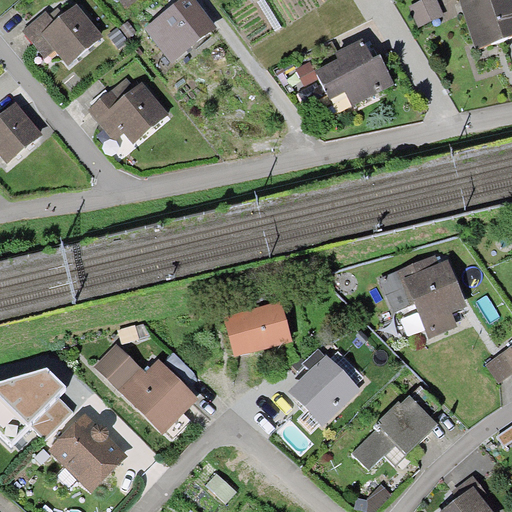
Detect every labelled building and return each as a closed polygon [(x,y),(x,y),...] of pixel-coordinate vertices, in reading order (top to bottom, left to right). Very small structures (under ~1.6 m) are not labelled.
[(195,0),(186,0),(153,28),(179,60),(218,28),(195,0)] [(437,0),(427,0),(411,7),(419,27),(444,16),(437,0)] [(511,0),(460,0),(477,49),(511,37),(511,0)] [(63,25),(53,12),(32,29),(43,44),(53,36),(75,63),(107,38),(84,8),(63,25)] [(337,41),(308,57),(340,113),(395,82),(382,59),(374,63),(362,43),(344,53),(337,41)] [(125,105),(115,92),(94,109),(105,124),(115,116),(137,143),(169,118),(146,88),(125,105)] [(0,120),(0,142),(14,160),(44,137),(19,105),(0,120)] [(416,304),(429,333),(457,320),(451,306),(466,299),(448,259),(438,263),(434,254),(380,278),(396,313),(416,304)] [(282,306),(224,322),(235,358),(292,341),(282,306)] [(320,368),(291,397),(319,425),(359,385),(333,360),(342,352),(330,340),(311,359),(320,368)] [(115,343),(93,365),(165,434),(198,400),(156,360),(145,372),(115,343)] [(0,385),(0,437),(12,450),(31,431),(45,445),(76,413),(61,399),(67,393),(46,373),(0,385)] [(381,431),(356,455),(373,473),(400,447),(407,454),(441,423),(433,415),(443,405),(425,386),(403,407),(398,402),(375,424),(381,431)] [(92,412),(55,449),(96,490),(133,454),(92,412)] [(481,475),(464,488),(473,500),(457,511),(500,511),(484,491),(490,486),(481,475)] [(371,499),(358,495),(357,506),(378,511),(398,494),(388,483),(371,499)]
